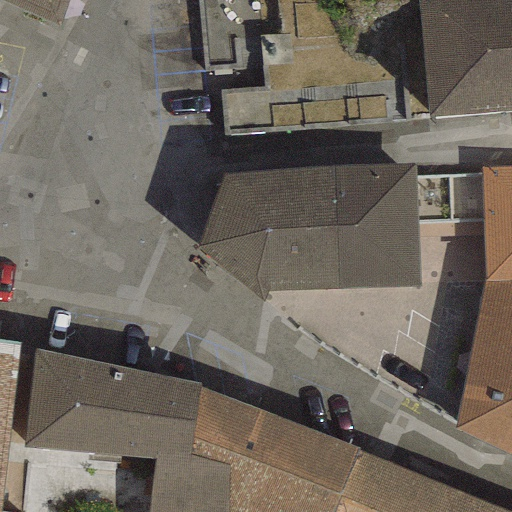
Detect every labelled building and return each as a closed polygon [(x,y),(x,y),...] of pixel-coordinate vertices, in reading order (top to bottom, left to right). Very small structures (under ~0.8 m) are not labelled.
[(0,0),(59,26),(67,0),(0,0)] [(511,0),(418,0),(428,116),(511,109),(511,0)] [(415,289),(408,165),(221,174),(192,248),(257,304),(265,304),(265,293),(415,289)] [(511,167),(479,168),(482,283),(511,281),(511,167)] [(511,281),(482,283),(451,429),(511,455),(511,281)] [(0,511),(0,488),(15,343),(0,341),(0,511)] [(151,458),(146,511),(225,511),(227,467),(188,457),(198,389),(199,383),(32,350),(18,447),(151,458)] [(329,511),(357,450),(198,389),(188,457),(227,467),(225,511),(329,511)] [(509,511),(357,450),(329,511),(509,511)]
